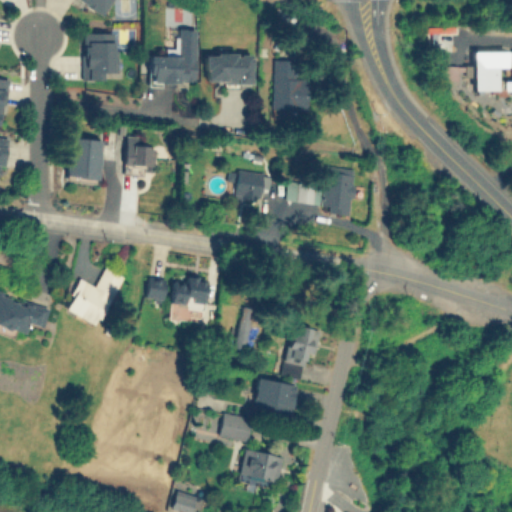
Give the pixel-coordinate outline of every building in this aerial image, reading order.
[(76,0),(100,14),(108,0),(76,0)] [(193,27),(174,26),(173,47),(161,47),(160,54),(146,54),(145,82),(191,83),(193,27)] [(79,78),(103,78),(103,71),(114,71),(114,31),(79,31),(79,78)] [(201,82),(248,82),(248,52),(201,52),(201,82)] [(304,109),(304,78),(292,77),(292,58),(270,58),(269,109),(304,109)] [(64,174),(93,178),(98,139),(69,135),(64,174)] [(121,171),(151,171),(151,144),(137,144),(137,135),(121,135),(121,171)] [(345,213),(352,168),(322,164),(319,185),(279,179),(276,198),(325,205),(324,211),(345,213)] [(267,172),(228,167),(227,179),(234,180),(231,196),(255,200),(256,188),(264,190),(267,172)] [(94,324),(119,273),(103,265),(93,285),(77,277),(61,307),(94,324)] [(140,294),(157,300),(164,280),(148,274),(140,294)] [(199,307),(203,277),(180,274),(179,281),(170,280),(167,302),(199,307)] [(0,326),(22,333),(25,321),(40,326),(46,305),(0,291),(0,326)] [(241,352),(250,307),(239,305),(230,350),(241,352)] [(310,354),(316,329),(290,323),(278,372),(297,376),(302,352),(310,354)] [(249,408),(289,414),(293,382),(253,377),(249,408)] [(244,438),(247,415),(219,412),(216,435),(244,438)] [(236,476),(274,481),(278,453),(240,448),(236,476)] [(187,511),(191,493),(171,489),(167,508),(187,511)]
